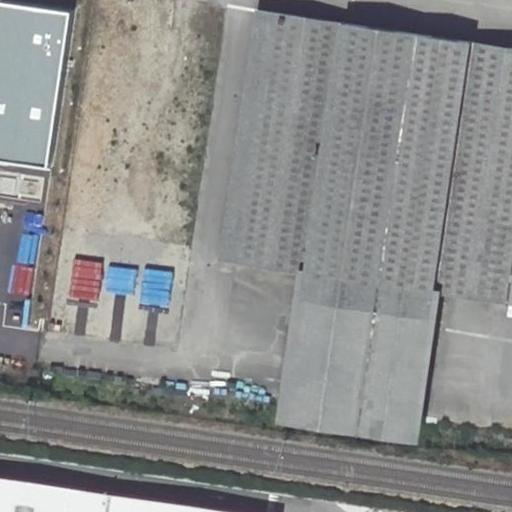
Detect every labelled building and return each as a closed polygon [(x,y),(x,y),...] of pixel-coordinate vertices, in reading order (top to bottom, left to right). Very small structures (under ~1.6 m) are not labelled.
[(67,17),(0,7),(0,163),(46,170),(67,17)] [(511,47),(270,11),(233,259),(307,269),(439,289),(511,300),(511,47)] [(307,269),(285,419),(417,439),(439,289),(307,269)] [(0,511),(42,511),(45,492),(0,485),(0,511)] [(187,511),(45,492),(42,511),(187,511)]
